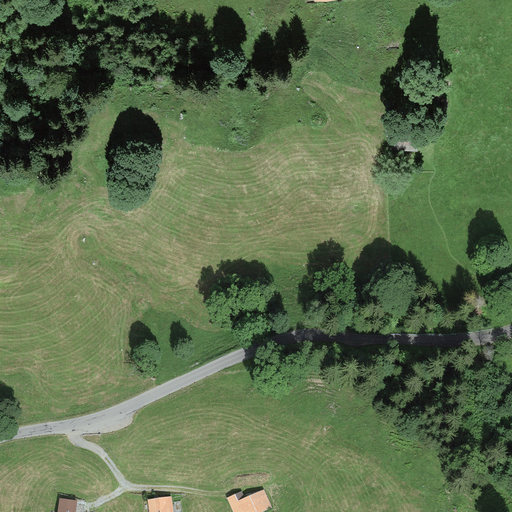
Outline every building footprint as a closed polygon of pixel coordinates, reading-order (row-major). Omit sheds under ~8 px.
[(415,84),(409,111),(432,116),(438,88),(432,87),(433,81),(420,78),(418,84),(415,84)] [(393,140),(393,146),(414,147),(415,131),(409,131),(410,127),(399,126),(399,125),(393,125),(393,131),(398,131),(397,140),(393,140)] [(229,500),(234,511),(258,511),(269,508),(263,493),(243,502),(240,495),(229,500)] [(150,502),(151,511),(170,511),(169,500),(150,502)] [(62,502),(60,511),(72,511),(73,504),(62,502)]
